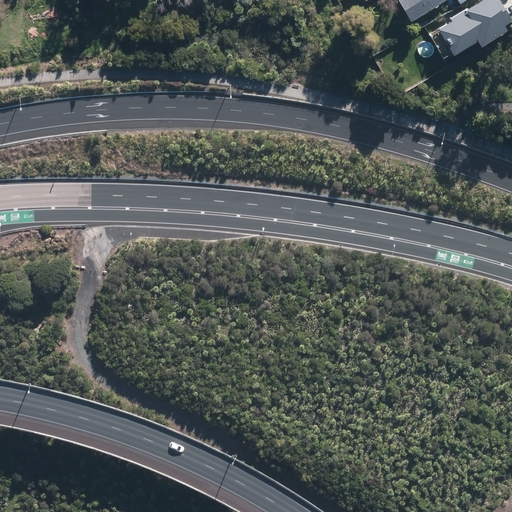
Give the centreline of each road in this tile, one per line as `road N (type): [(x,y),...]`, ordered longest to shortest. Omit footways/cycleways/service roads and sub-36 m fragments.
road 1 (motorway): [(0,123),(183,103),(260,110),(354,127),(511,177)]
road 2 (motorway): [(511,255),(400,226),(214,200),(0,202)]
road 3 (motorway): [(0,390),(150,428),(310,511)]
